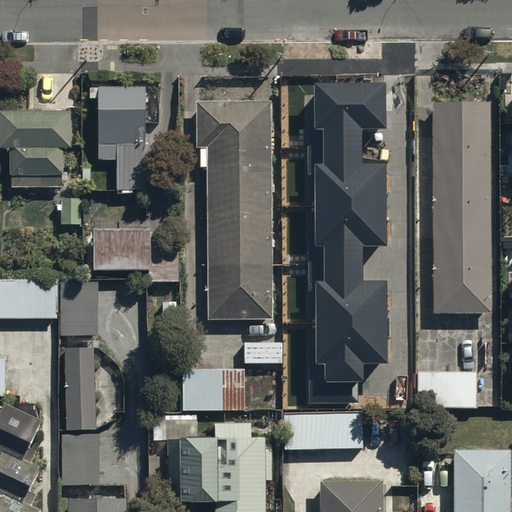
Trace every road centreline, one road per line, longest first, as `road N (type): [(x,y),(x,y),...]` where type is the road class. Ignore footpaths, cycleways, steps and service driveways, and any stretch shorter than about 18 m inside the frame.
road 1 (residential): [(148,12),(511,10)]
road 2 (residential): [(0,13),(148,12)]
